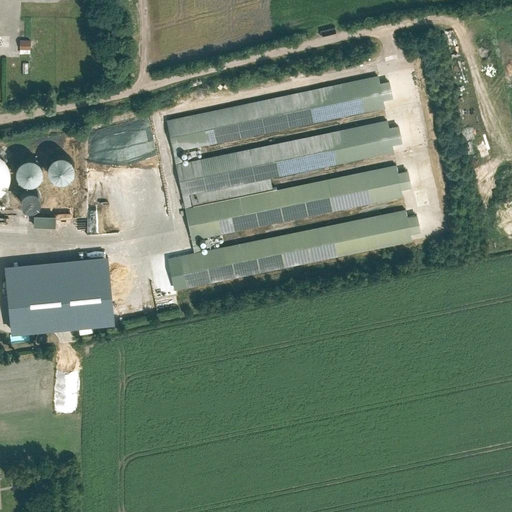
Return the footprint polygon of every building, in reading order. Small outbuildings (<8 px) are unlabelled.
[(30,40),(19,40),(20,50),(31,50),(30,40)] [(380,75),(166,118),(195,251),(180,254),(187,286),(414,240),(412,232),(422,230),(419,213),(408,215),(406,209),(211,246),(209,235),(404,195),(403,187),(411,186),(409,169),(399,171),(397,164),(275,189),(271,176),(395,151),(394,143),(403,141),(400,125),(391,127),(390,120),(191,159),(188,147),(386,107),(385,99),(395,97),(392,80),(382,82),(380,75)] [(6,190),(9,183),(9,175),(7,167),(3,160),(0,157),(0,196),(1,196),(6,190)] [(62,185),(66,184),(70,181),(72,177),(73,173),(73,169),(71,165),(68,161),(64,159),(60,158),(56,159),(52,161),(49,164),(46,168),(46,173),(47,177),(50,181),(53,184),(58,186),(62,185)] [(36,186),(39,182),(41,178),(41,174),(40,169),(37,166),(33,163),(29,162),(24,163),(20,165),(17,167),(15,171),(14,176),(15,180),(17,184),(20,187),(24,188),(28,189),(33,188),(36,186)] [(36,226),(58,226),(58,214),(36,214),(36,226)] [(20,281),(19,323),(54,323),(55,281),(20,281)] [(20,477),(22,489),(38,487),(36,475),(20,477)]
